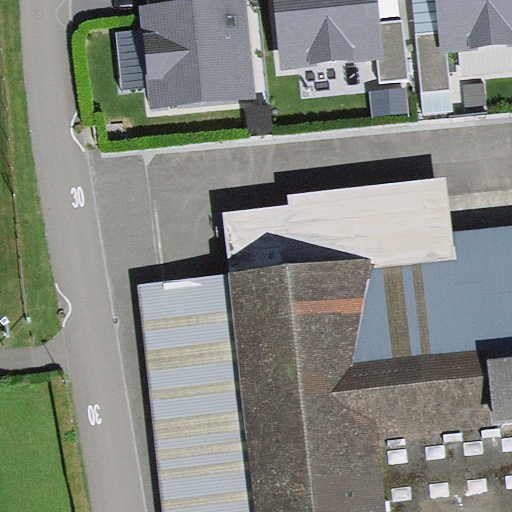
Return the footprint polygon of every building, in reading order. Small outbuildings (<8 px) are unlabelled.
[(150,7),(141,8),(144,33),(120,35),(124,85),(150,83),(152,107),(252,98),(242,0),(213,0),(207,0),(150,7)] [(376,0),(274,0),(281,68),(377,57),(381,57),(378,20),(376,0)] [(448,53),(442,53),(437,0),(413,0),(424,114),(454,112),(448,53)] [(511,0),(437,0),(442,53),(448,53),(511,46),(511,0)] [(406,18),(378,20),(381,57),(377,57),(379,85),(411,82),(406,18)] [(406,89),(371,91),(373,118),(408,115),(406,89)] [(224,214),(230,274),(449,251),(447,229),(441,179),(289,195),(290,207),(224,214)] [(511,511),(511,221),(447,229),(449,251),(230,274),(256,511),(511,511)] [(164,511),(256,511),(230,274),(140,284),(164,511)]
